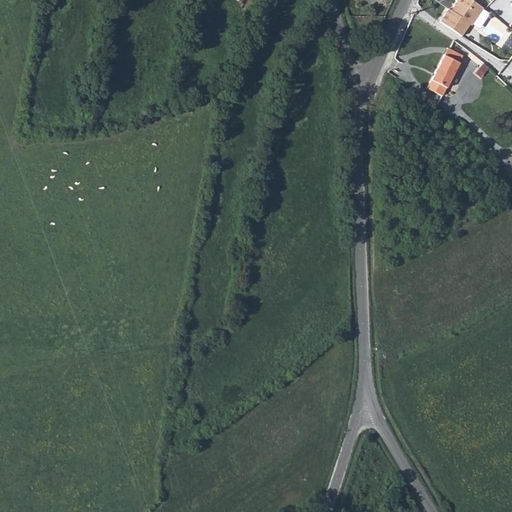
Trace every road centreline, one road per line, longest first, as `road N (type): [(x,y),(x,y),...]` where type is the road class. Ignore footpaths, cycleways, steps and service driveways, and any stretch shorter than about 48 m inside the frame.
road 1 (unclassified): [(368,403),(355,87)]
road 2 (unclassified): [(429,511),(368,403)]
